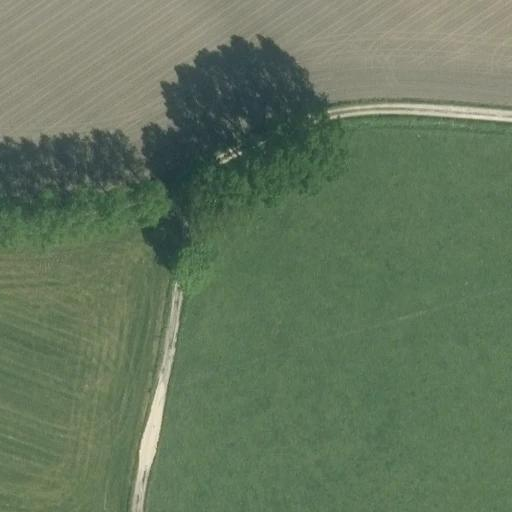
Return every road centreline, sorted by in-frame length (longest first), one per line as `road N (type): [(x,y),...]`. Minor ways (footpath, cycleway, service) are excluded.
road 1 (track): [(511,116),(406,108),(331,114),(210,164),(193,189)]
road 2 (track): [(138,511),(193,189)]
road 3 (track): [(193,189),(84,217),(0,223)]
